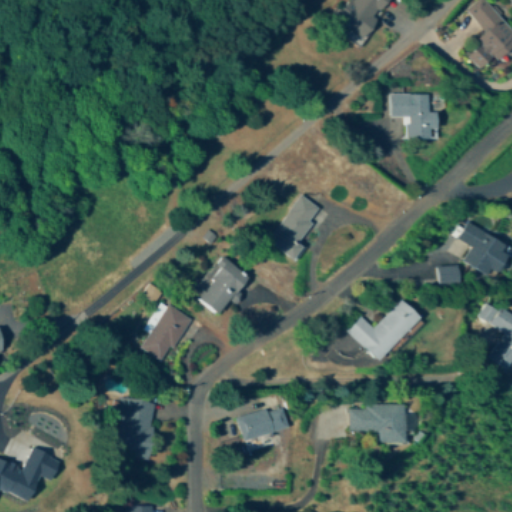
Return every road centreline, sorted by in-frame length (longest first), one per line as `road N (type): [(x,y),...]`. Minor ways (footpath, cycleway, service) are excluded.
road 1 (residential): [(29,359),(447,0)]
road 2 (residential): [(193,511),(197,383),(371,252),(511,118)]
